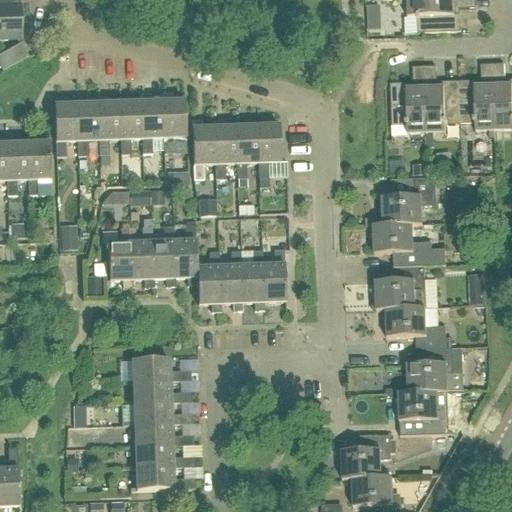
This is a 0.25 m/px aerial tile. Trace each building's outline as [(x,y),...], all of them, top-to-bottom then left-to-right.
[(476,0),(408,2),(408,21),(418,21),(418,37),(460,35),(460,18),(454,19),(453,13),(476,12),(476,0)] [(0,43),(8,43),(8,38),(21,38),(20,1),(0,2),(0,43)] [(369,32),(381,32),(380,21),(369,21),(369,32)] [(409,138),(427,138),(424,70),(412,71),(413,93),(408,93),(408,87),(391,88),(393,129),(409,129),(409,138)] [(461,127),(459,85),(443,86),(443,92),(437,92),(436,70),(424,70),(427,138),(446,137),(446,127),(461,127)] [(511,83),(511,84),(511,90),(493,90),(495,135),(511,134),(511,83)] [(476,126),(476,136),(495,135),(493,90),(475,91),(475,85),(459,85),(461,127),(476,126)] [(163,106),(162,106),(150,106),(150,98),(140,99),(140,107),(141,107),(142,144),(142,159),(152,159),(152,144),(163,143),(164,143),(163,106)] [(171,98),(161,98),(162,106),(163,106),(164,143),(163,143),(164,158),(186,157),(184,105),(171,106),(171,98)] [(141,107),(140,107),(128,107),(128,99),(118,100),(118,108),(119,108),(121,145),(120,145),(121,160),(131,159),(130,144),(142,144),(141,107)] [(119,108),(118,108),(107,108),(106,100),(97,100),(97,108),(98,108),(99,145),(98,145),(99,160),(109,160),(108,145),(120,145),(121,145),(119,108)] [(98,108),(97,108),(85,109),(85,101),(75,101),(75,109),(76,109),(77,146),(77,161),(87,161),(87,146),(98,145),(99,145),(98,108)] [(76,109),(75,109),(63,110),(63,102),(53,102),(56,162),(66,162),(65,147),(77,146),(76,109)] [(257,131),(256,131),(244,131),(244,123),(234,124),(235,132),(237,169),(236,169),(237,184),(247,184),(246,168),(258,168),(259,168),(257,131)] [(259,168),(258,168),(258,183),(268,183),(268,168),(280,167),(279,130),(266,131),(266,123),(256,123),(256,131),(257,131),(259,168)] [(235,132),(223,132),(222,124),(213,124),(213,132),(214,132),(215,170),(214,170),(215,185),(225,184),(225,169),(236,169),(237,169),(235,132)] [(214,132),(213,132),(201,133),(201,125),(191,125),(193,185),(204,185),(203,170),(214,170),(215,170),(214,132)] [(27,148),(26,148),(15,148),(14,140),(4,141),(5,149),(7,186),(6,186),(7,201),(17,200),(16,185),(28,185),(27,148)] [(26,140),(26,148),(27,148),(28,185),(28,200),(51,199),(49,147),(36,148),(36,140),(26,140)] [(407,153),(407,172),(435,173),(436,154),(407,153)] [(413,229),(413,230),(422,230),(422,211),(436,210),(435,183),(427,183),(391,184),(392,202),(382,202),(383,230),(413,229)] [(152,247),(151,223),(143,223),(143,232),(142,232),(142,248),(131,248),(130,248),(131,285),(132,285),(144,285),(144,292),(154,292),(154,284),(153,284),(152,247)] [(393,259),(394,272),(424,271),(445,271),(445,254),(431,254),(431,247),(423,247),(413,247),(413,230),(413,229),(383,230),(373,230),(374,259),(393,259)] [(173,247),(174,246),(173,231),(163,232),(164,247),(152,247),(153,284),(154,284),(165,284),(166,292),(175,291),(175,283),(173,247)] [(175,283),(187,283),(187,291),(197,291),(195,231),(185,231),(185,246),(174,246),(173,247),(175,283)] [(130,248),(131,248),(130,233),(120,233),(121,248),(108,249),(109,286),(122,285),(123,293),(132,293),(132,285),(131,285),(130,248)] [(262,270),(263,270),(262,255),(252,256),(252,271),(241,271),(240,271),(242,308),(254,308),(254,316),(264,315),(264,307),(263,307),(262,270)] [(263,307),(264,307),(286,307),(284,255),(273,255),(274,270),(263,270),(262,270),(263,307)] [(240,271),(241,271),(240,256),(230,256),(231,272),(219,272),(220,309),(221,309),(232,309),(233,317),(242,316),(242,308),(240,271)] [(219,272),(219,257),(209,257),(209,272),(197,273),(198,310),(211,309),(211,317),(221,317),(221,309),(220,309),(219,272)] [(386,314),(425,313),(424,294),(424,271),(394,272),(394,286),(375,286),(376,315),(386,315),(386,314)] [(387,342),(415,341),(416,355),(446,354),(446,353),(445,330),(426,331),(425,313),(386,314),(386,315),(387,342)] [(463,353),(446,353),(446,354),(416,355),(416,369),(407,369),(408,397),(438,396),(438,397),(448,397),(447,378),(454,377),(453,366),(463,366),(463,353)] [(169,386),(191,386),(190,376),(169,376),(169,364),(131,365),(132,387),(169,386)] [(170,398),(169,386),(132,387),(133,409),(170,408),(192,407),(191,397),(170,398)] [(438,415),(438,397),(438,396),(408,397),(398,397),(399,426),(418,425),(419,440),(449,439),(448,415),(438,415)] [(171,420),(170,408),(133,409),(121,409),(122,430),(134,429),(134,430),(171,429),(171,430),(192,429),(192,419),(171,420)] [(171,441),(171,430),(171,429),(134,430),(135,452),(172,451),(193,451),(193,440),(171,441)] [(382,483),(382,482),(381,465),(391,464),(390,440),(360,441),(360,455),(341,455),(342,484),(352,484),(382,483)] [(172,463),(172,451),(135,452),(135,474),(172,472),(173,473),(194,472),(194,462),(172,463)] [(0,473),(0,510),(19,510),(17,452),(6,452),(7,474),(0,473)] [(173,484),(173,473),(172,472),(135,474),(136,496),(195,494),(194,484),(173,484)] [(352,484),(353,511),(362,511),(399,511),(399,500),(393,500),(392,481),(382,482),(382,483),(352,484)] [(79,491),(71,491),(71,500),(79,499),(79,491)] [(315,511),(333,511),(333,500),(315,501),(315,511)]
